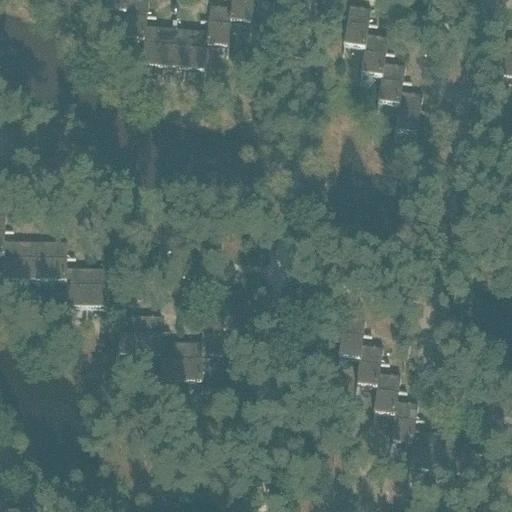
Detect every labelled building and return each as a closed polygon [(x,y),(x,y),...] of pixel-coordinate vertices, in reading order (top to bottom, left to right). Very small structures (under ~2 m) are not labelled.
[(106,16),(126,18),(127,18),(128,3),(128,0),(106,0),(104,24),(105,24),(106,16)] [(231,2),(230,12),(229,27),(230,27),(250,29),(249,36),(250,37),(253,3),(252,3),(252,0),(231,0),(232,1),(223,0),(223,1),(231,2)] [(252,0),(252,3),(253,3),(273,5),(272,12),(273,12),(274,0),(252,0)] [(124,44),(144,45),(145,46),(146,31),(147,21),(156,21),(156,20),(147,20),(149,5),(128,3),(127,18),(126,18),(123,51),(124,51),(124,44)] [(208,26),(207,36),(206,51),(207,51),(227,53),(226,60),(227,61),(230,27),(229,27),(230,12),(210,10),(208,25),(200,24),(200,25),(208,26)] [(345,51),(364,54),(365,54),(367,39),(369,29),(377,30),(377,29),(369,28),(371,13),(349,10),(343,58),(344,59),(345,51)] [(162,81),(167,33),(146,31),(145,46),(144,45),(141,79),(142,79),(143,71),(162,73),(162,81)] [(183,83),(187,34),(167,33),(162,81),(163,81),(164,73),(183,75),(183,83)] [(187,34),(183,83),(184,83),(184,75),(204,77),(203,85),(204,85),(207,51),(206,51),(207,36),(187,34)] [(362,79),(381,82),(382,82),(384,68),(386,58),(394,59),(394,58),(386,56),(388,42),(367,39),(365,54),(364,54),(360,87),(361,87),(362,79)] [(503,83),(511,83),(511,42),(508,42),(501,90),(502,90),(503,83)] [(379,108),(398,111),(399,111),(401,96),(403,86),(411,87),(411,86),(403,85),(405,71),(384,68),(382,82),(381,82),(377,115),(378,116),(379,108)] [(399,111),(398,111),(394,144),(395,144),(396,137),(416,139),(415,147),(416,147),(420,115),(428,116),(428,115),(420,114),(422,99),(401,96),(399,111)] [(0,260),(3,260),(4,260),(5,246),(5,235),(13,236),(13,235),(5,234),(5,220),(0,219),(0,260)] [(24,295),(25,246),(5,246),(4,260),(3,260),(3,294),(4,294),(4,287),(24,287),(24,295)] [(44,295),(45,295),(46,247),(25,246),(24,295),(25,295),(25,287),(45,287),(44,295)] [(46,287),(65,287),(66,287),(67,273),(67,263),(75,263),(75,262),(67,262),(67,247),(46,247),(45,295),(46,287)] [(86,322),(87,273),(67,273),(66,287),(65,287),(65,321),(66,321),(66,314),(86,314),(86,322)] [(87,273),(86,322),(87,321),(87,314),(106,314),(106,322),(107,322),(108,289),(116,289),(116,288),(108,288),(108,274),(87,273)] [(223,311),(223,322),(223,336),(224,336),(243,337),(243,344),(244,344),(245,296),(223,296),(223,310),(215,310),(215,311),(223,311)] [(139,369),(140,321),(119,320),(118,369),(119,369),(119,361),(139,361),(139,369)] [(140,361),(160,361),(161,361),(161,347),(161,337),(170,337),(170,336),(161,335),(161,321),(140,321),(139,369),(140,369),(140,361)] [(202,322),(202,347),(201,362),(202,362),(222,362),(222,370),(223,370),(224,336),(223,336),(223,322),(202,322)] [(340,362),(359,365),(360,365),(362,350),(363,340),(371,341),(371,340),(363,339),(365,324),(343,322),(338,370),(339,370),(340,362)] [(180,395),(181,395),(181,347),(161,347),(161,361),(160,361),(159,395),(160,395),(161,388),(180,388),(180,395)] [(181,347),(181,395),(181,388),(201,388),(201,396),(202,396),(202,362),(201,362),(202,347),(181,347)] [(357,390),(377,393),(378,393),(380,378),(381,368),(389,369),(389,368),(381,367),(383,353),(362,350),(360,365),(359,365),(355,398),(356,398),(357,390)] [(375,419),(394,421),(395,421),(397,407),(398,396),(406,397),(407,396),(398,395),(400,381),(380,378),(378,393),(377,393),(373,426),(374,426),(375,419)] [(392,447),(412,449),(413,449),(415,435),(416,425),(424,426),(424,425),(416,424),(418,409),(397,407),(395,421),(394,421),(390,454),(391,455),(392,447)] [(428,485),(429,485),(435,437),(415,435),(413,449),(412,449),(408,483),(409,483),(410,475),(429,478),(428,485)] [(449,488),(450,488),(455,440),(435,437),(429,485),(430,478),(450,480),(449,488)] [(455,440),(450,488),(451,480),(471,483),(470,490),(471,491),(475,458),(483,459),(483,458),(475,457),(477,442),(455,440)]
